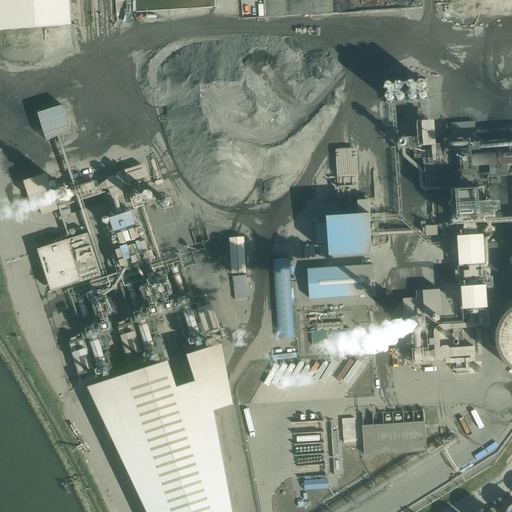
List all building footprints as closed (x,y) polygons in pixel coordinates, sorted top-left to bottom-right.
[(0,0),(0,31),(72,27),(70,0),(0,0)] [(504,72),(504,83),(511,83),(511,59),(485,60),(485,73),(504,72)] [(428,82),(387,79),(385,101),(426,105),(428,82)] [(40,111),(46,138),(71,134),(66,106),(40,111)] [(49,174),(25,180),(32,204),(39,202),(42,214),(59,210),(49,174)] [(111,218),(116,232),(137,225),(133,211),(111,218)] [(370,215),(327,218),(330,257),(373,255),(370,215)] [(52,292),(102,276),(88,234),(38,250),(52,292)] [(486,234),(458,236),(463,321),(440,322),(439,314),(442,314),(441,289),(417,291),(417,297),(404,298),(407,342),(413,342),(414,350),(406,351),(407,363),(446,360),(447,363),(454,363),(454,369),(468,368),(468,362),(476,361),(475,345),(441,347),(440,330),(483,327),(482,311),(489,311),(488,288),(493,287),(492,268),(488,268),(486,234)] [(246,273),(244,236),(229,237),(232,274),(246,273)] [(294,339),(289,259),(274,260),(279,340),(294,339)] [(374,266),(308,270),(310,301),(376,296),(374,266)] [(308,279),(297,279),(297,304),(308,304),(308,279)] [(511,310),(510,312),(506,316),(502,321),(499,325),(497,330),(496,336),(495,341),(495,347),(497,353),(498,358),(501,363),(504,367),(508,371),(511,374),(511,310)] [(36,334),(25,338),(34,360),(45,356),(36,334)] [(233,511),(214,407),(232,401),(221,342),(185,354),(193,378),(175,384),(167,359),(87,385),(147,511),(233,511)] [(354,420),(342,421),(344,445),(356,444),(354,420)] [(425,421),(363,426),(365,453),(427,448),(425,421)]
